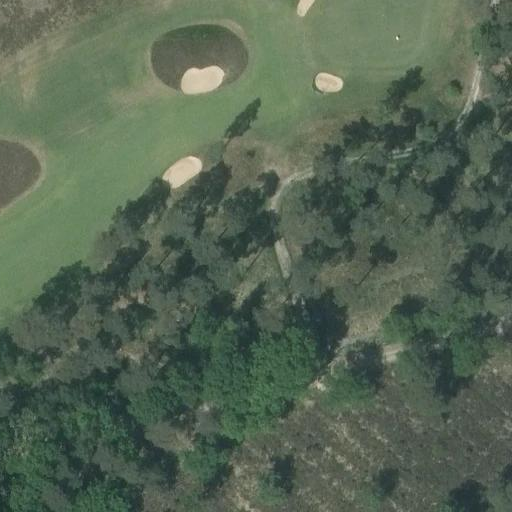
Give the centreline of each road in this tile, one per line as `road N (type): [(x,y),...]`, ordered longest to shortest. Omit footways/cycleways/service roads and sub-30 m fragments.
road 1 (track): [(0,457),(511,327)]
road 2 (track): [(339,367),(267,230),(306,174),(443,133),(487,0)]
